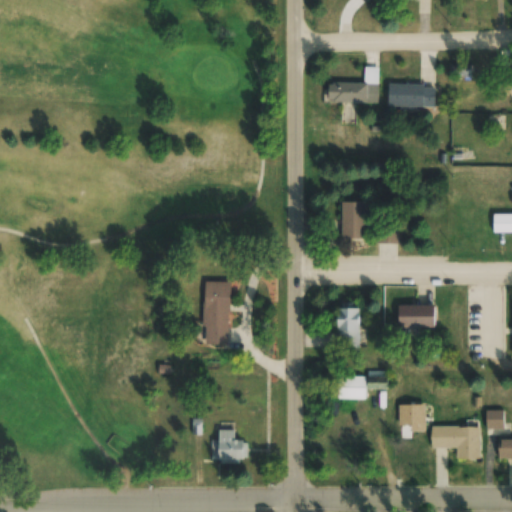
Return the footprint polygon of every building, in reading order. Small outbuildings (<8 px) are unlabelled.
[(379,68),(364,67),(364,83),(328,82),(328,102),(378,103),(379,68)] [(435,106),(435,85),(388,85),(388,106),(435,106)] [(341,202),(341,241),(365,241),(365,202),(341,202)] [(511,214),(493,215),(493,234),(511,234),(511,214)] [(376,224),(376,244),(399,244),(399,224),(376,224)] [(202,280),(227,280),(225,341),(201,339),(202,280)] [(435,306),(399,306),(399,328),(435,328),(435,306)] [(337,347),(359,347),(359,308),(337,308),(337,347)] [(156,362),(167,362),(166,372),(156,371),(156,362)] [(387,372),(367,372),(367,376),(338,376),(338,400),(365,401),(365,390),(387,390),(387,372)] [(503,410),(486,410),(486,428),(503,428),(503,410)] [(211,426),(211,459),(240,460),(239,428),(211,426)] [(432,448),(457,448),(457,460),(480,460),(480,427),(432,427),(432,448)] [(424,463),(424,432),(395,432),(395,463),(424,463)] [(337,462),(356,462),(356,434),(337,434),(337,462)] [(511,458),(511,437),(498,437),(498,459),(511,458)]
